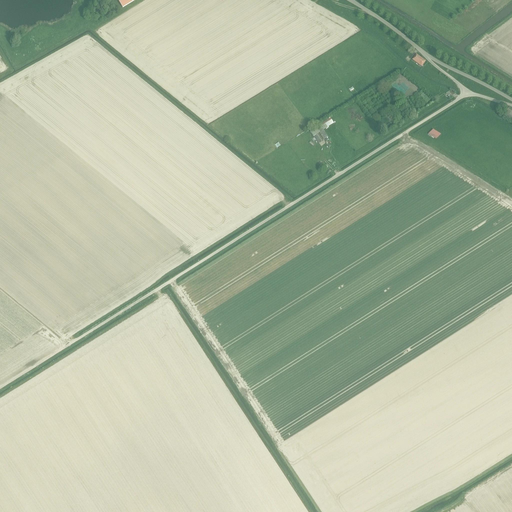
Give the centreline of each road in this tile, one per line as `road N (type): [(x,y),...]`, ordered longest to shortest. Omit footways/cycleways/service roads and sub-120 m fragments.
road 1 (track): [(0,387),(466,92)]
road 2 (unclassified): [(511,100),(439,63),(352,1)]
